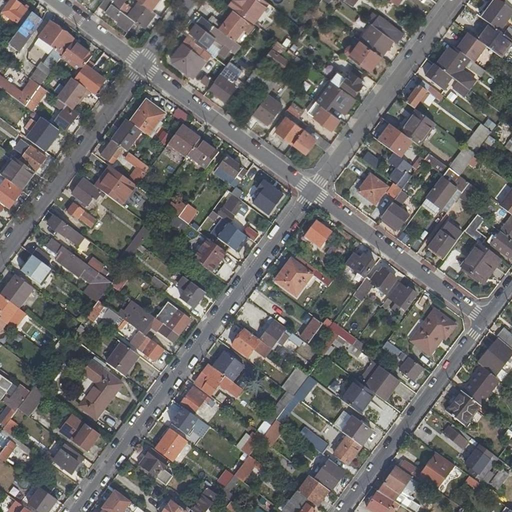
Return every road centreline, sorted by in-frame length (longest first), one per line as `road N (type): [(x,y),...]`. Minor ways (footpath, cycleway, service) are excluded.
road 1 (residential): [(311,191),(70,511)]
road 2 (residential): [(485,320),(341,511)]
road 3 (residential): [(0,257),(142,65)]
road 4 (residential): [(452,0),(311,191)]
road 5 (residential): [(485,320),(311,191)]
road 6 (residential): [(311,191),(142,65)]
